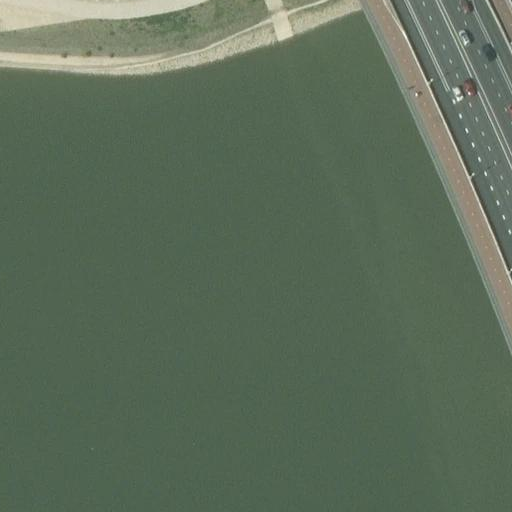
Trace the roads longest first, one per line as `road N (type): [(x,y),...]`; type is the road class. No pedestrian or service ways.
road 1 (primary): [(421,0),(511,201)]
road 2 (primary): [(511,123),(453,0)]
